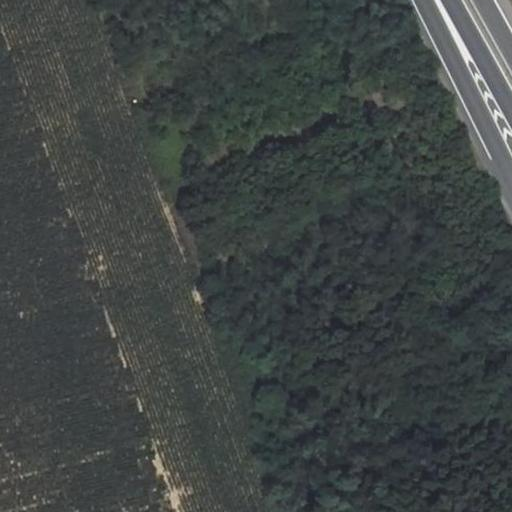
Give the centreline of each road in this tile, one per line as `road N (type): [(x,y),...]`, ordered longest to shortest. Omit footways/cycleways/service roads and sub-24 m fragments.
road 1 (trunk): [(422,0),(511,170)]
road 2 (trunk): [(452,0),(511,105)]
